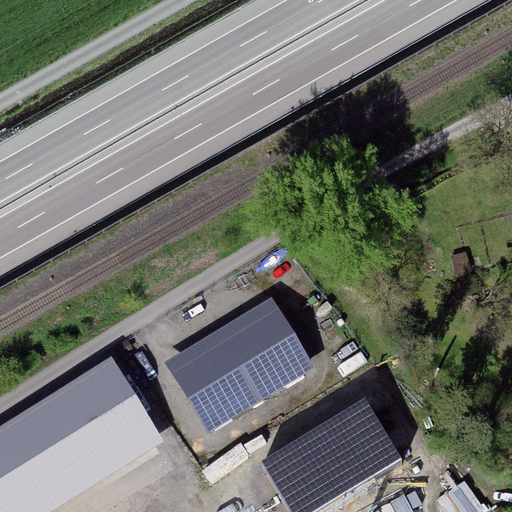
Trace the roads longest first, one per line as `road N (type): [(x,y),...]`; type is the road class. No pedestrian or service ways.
road 1 (unclassified): [(0,403),(511,110)]
road 2 (motorway): [(0,237),(420,0)]
road 3 (motorway): [(322,0),(0,181)]
road 4 (unclassified): [(0,105),(186,0)]
road 5 (unknown): [(109,335),(190,511)]
